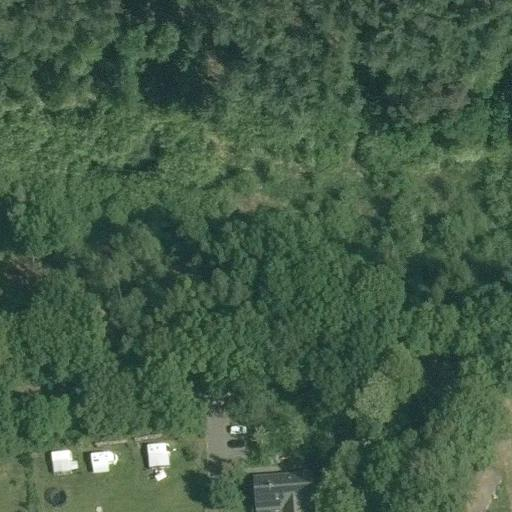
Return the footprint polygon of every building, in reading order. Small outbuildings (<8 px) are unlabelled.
[(183,447),(182,461),(210,462),(210,447),(183,447)] [(374,491),(364,511),(397,511),(420,458),(393,447),(374,491)] [(129,459),(145,471),(151,462),(135,450),(129,459)] [(484,511),(501,483),(458,460),(429,511),(484,511)] [(314,510),(311,478),(255,482),(257,511),(304,511),(314,510)]
